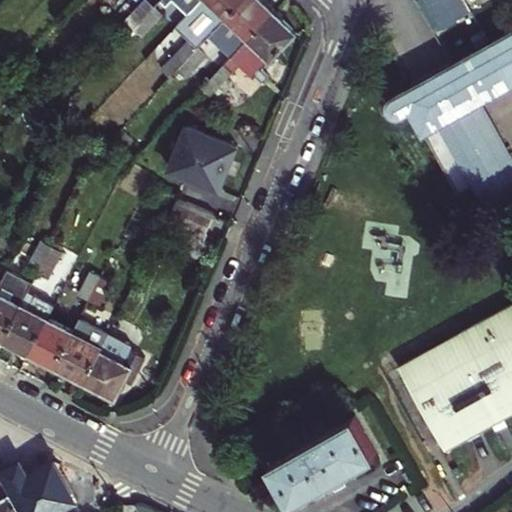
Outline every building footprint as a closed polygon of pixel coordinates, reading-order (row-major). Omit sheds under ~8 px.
[(134,27),(155,5),(148,0),(143,0),(126,19),(134,27)] [(161,0),(167,5),(172,0),(174,0),(189,13),(197,4),(201,0),(161,0)] [(201,0),(197,4),(218,26),(242,0),(201,0)] [(242,0),(218,26),(210,34),(232,55),(275,10),(264,0),(242,0)] [(449,3),(452,0),(416,0),(416,1),(427,21),(452,7),(449,3)] [(218,26),(197,4),(189,13),(177,26),(190,39),(198,47),(210,34),(218,26)] [(163,14),(155,5),(134,27),(142,35),(163,14)] [(275,10),(232,55),(225,62),(232,69),(241,61),(255,74),(256,72),(264,79),(269,73),(262,66),(267,62),(298,31),(275,10)] [(511,29),(451,64),(447,66),(430,76),(421,80),(416,83),(401,91),(395,95),(391,99),(389,104),(389,108),(392,111),(394,114),(401,115),(406,113),(412,110),(425,133),(458,194),(474,185),(440,124),(479,102),(511,83),(511,29)] [(176,70),(198,47),(190,39),(163,68),(171,75),(176,70)] [(206,54),(198,47),(176,70),(184,77),(206,54)] [(511,160),(479,102),(440,124),(474,185),(495,223),(509,216),(511,214),(511,160)] [(170,163),(226,185),(242,141),(187,119),(170,163)] [(210,225),(218,207),(190,196),(182,192),(173,210),(182,214),(210,225)] [(210,225),(182,214),(175,234),(202,245),(210,225)] [(39,270),(50,249),(40,244),(29,265),(39,270)] [(61,254),(50,249),(39,270),(49,276),(61,254)] [(210,277),(217,259),(207,255),(200,273),(210,277)] [(0,283),(0,335),(5,338),(29,290),(34,280),(9,266),(3,277),(0,283)] [(91,299),(103,276),(92,271),(80,294),(91,299)] [(113,281),(103,276),(91,299),(101,305),(113,281)] [(29,290),(5,338),(17,344),(30,351),(47,317),(55,303),(29,290)] [(399,367),(439,442),(448,440),(458,437),(467,433),(479,429),(485,426),(503,418),(511,413),(511,304),(462,332),(458,334),(399,367)] [(74,331),(57,365),(72,372),(86,380),(111,331),(82,316),(74,331)] [(44,358),(57,365),(74,331),(47,317),(30,351),(44,358)] [(111,331),(86,380),(102,388),(117,396),(126,379),(132,382),(145,356),(131,349),(134,343),(111,331)] [(283,482),(294,499),(330,479),(336,490),(341,487),(345,484),(339,474),(376,452),(355,416),(272,463),(283,482)] [(0,511),(24,511),(13,491),(2,473),(0,474),(0,511)]
